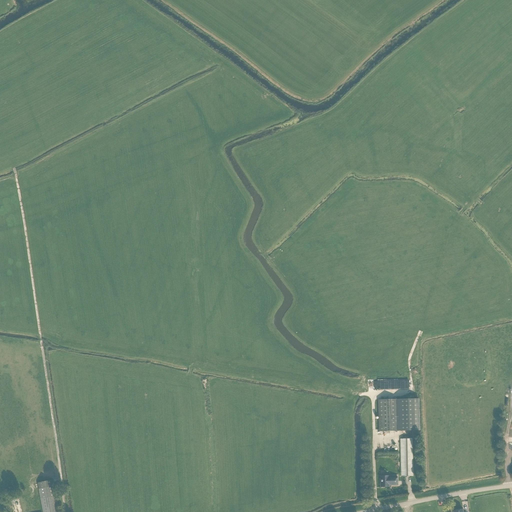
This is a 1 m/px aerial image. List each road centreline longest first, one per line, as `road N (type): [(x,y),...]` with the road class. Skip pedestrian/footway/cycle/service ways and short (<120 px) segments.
road 1 (track): [(372,394),(410,392),(419,334),(511,299)]
road 2 (tertiary): [(364,511),(511,485)]
road 3 (track): [(375,509),(371,379)]
